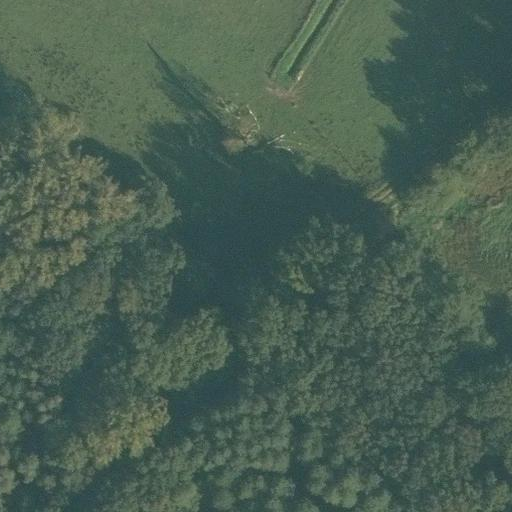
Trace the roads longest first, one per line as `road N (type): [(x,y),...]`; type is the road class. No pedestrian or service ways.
road 1 (track): [(0,104),(249,308),(258,339),(451,511)]
road 2 (track): [(81,511),(215,329),(511,98)]
